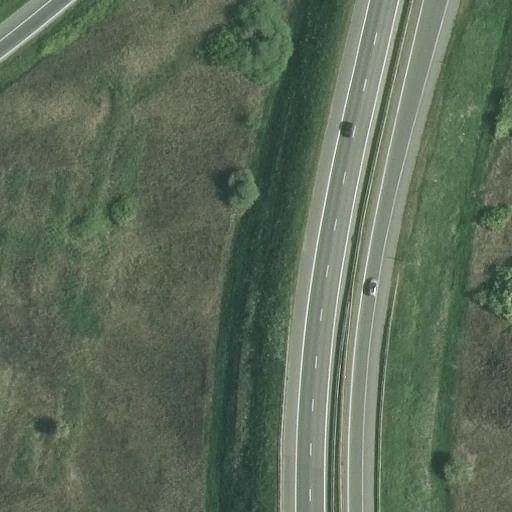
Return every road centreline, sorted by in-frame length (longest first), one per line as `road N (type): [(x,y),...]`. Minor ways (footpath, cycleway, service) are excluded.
road 1 (motorway): [(354,511),(355,406),(370,275),(434,0)]
road 2 (motorway): [(382,0),(322,291),(308,511)]
